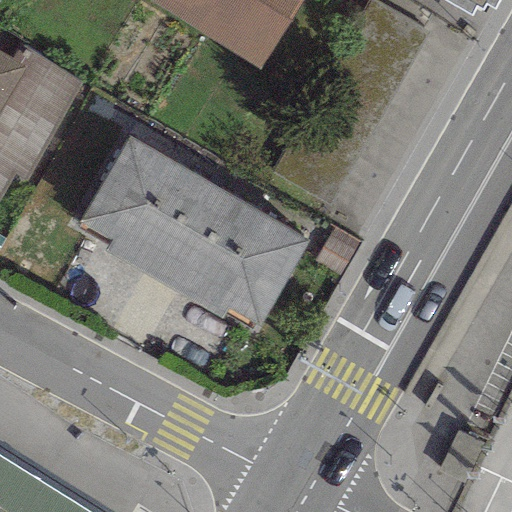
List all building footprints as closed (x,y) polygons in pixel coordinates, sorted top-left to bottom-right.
[(302,0),(145,0),(258,71),(302,0)] [(368,0),(269,171),(325,203),(425,32),(369,0),(368,0)] [(442,0),(469,15),(473,7),(480,12),(483,7),(494,13),(500,0),(442,0)] [(7,63),(0,58),(0,197),(14,173),(25,179),(82,82),(17,45),(7,63)] [(109,242),(103,252),(219,320),(225,309),(256,327),(307,240),(128,137),(77,224),(109,242)] [(85,511),(0,458),(0,511),(85,511)]
